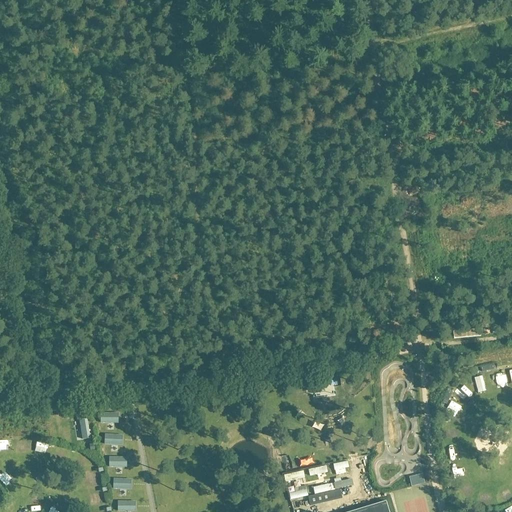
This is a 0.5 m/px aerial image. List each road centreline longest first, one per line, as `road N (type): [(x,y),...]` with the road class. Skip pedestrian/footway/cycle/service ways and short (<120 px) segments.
road 1 (track): [(211,285),(175,0)]
road 2 (track): [(44,398),(0,145)]
road 3 (track): [(181,380),(419,347)]
road 4 (track): [(419,347),(394,183)]
road 5 (track): [(44,398),(181,380)]
